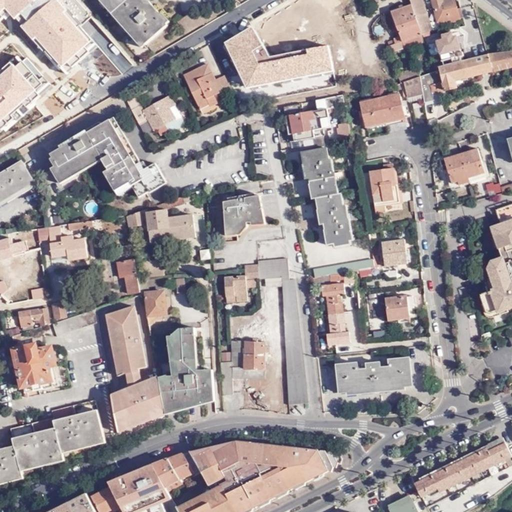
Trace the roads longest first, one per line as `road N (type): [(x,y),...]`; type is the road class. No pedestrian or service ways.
road 1 (residential): [(315,427),(301,282),(266,108)]
road 2 (residential): [(16,511),(115,460),(214,424),(315,427)]
road 3 (residential): [(454,397),(420,152)]
road 4 (residential): [(420,152),(474,134),(481,124),(470,112),(417,132)]
road 5 (residential): [(254,0),(144,66)]
